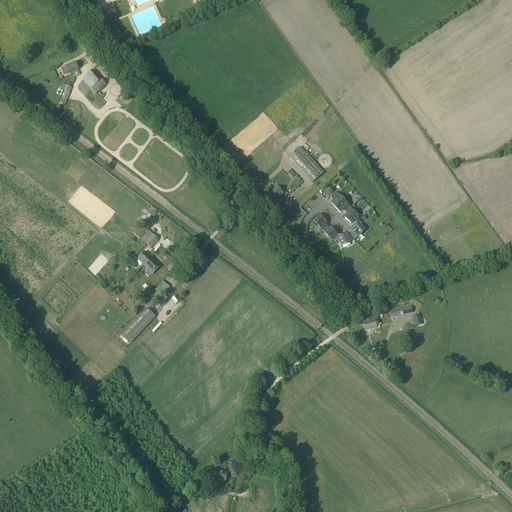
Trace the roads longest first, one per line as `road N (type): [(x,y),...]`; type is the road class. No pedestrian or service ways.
road 1 (unclassified): [(331,337),(347,324),(346,313),(62,0)]
road 2 (track): [(331,337),(281,374),(256,413),(255,433),(285,471),(292,511)]
